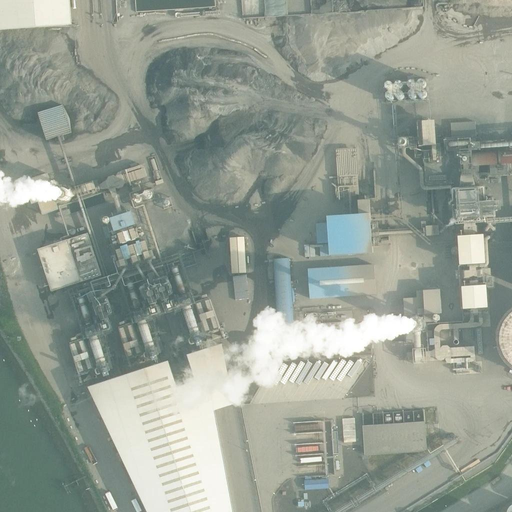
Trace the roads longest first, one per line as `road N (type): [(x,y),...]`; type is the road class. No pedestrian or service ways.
road 1 (unknown): [(369,125),(384,206),(391,353),(412,376),(451,392)]
road 2 (unknown): [(140,511),(16,242)]
road 3 (unknown): [(16,242),(45,221),(182,176)]
road 4 (unknown): [(369,125),(452,109),(494,110),(511,127)]
road 5 (unknown): [(4,187),(13,172),(68,136),(101,93)]
